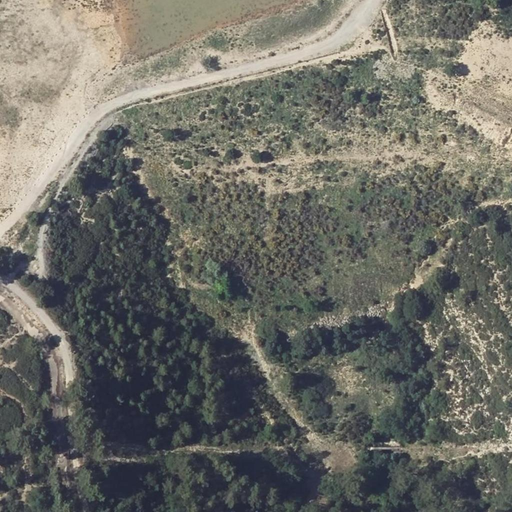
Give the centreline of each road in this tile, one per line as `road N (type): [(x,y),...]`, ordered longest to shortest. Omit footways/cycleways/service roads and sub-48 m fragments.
road 1 (track): [(82,499),(58,341),(0,282)]
road 2 (track): [(299,511),(330,462),(273,392),(249,343)]
